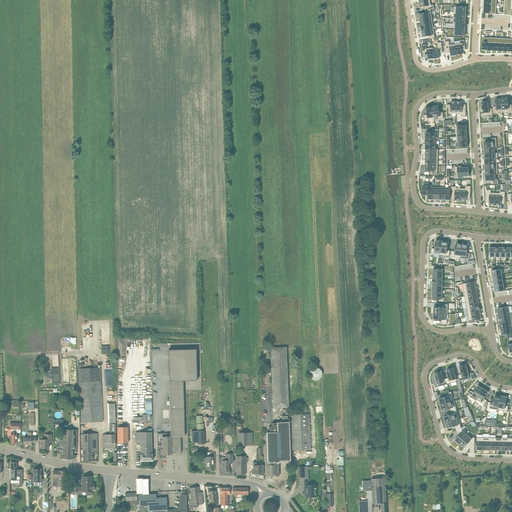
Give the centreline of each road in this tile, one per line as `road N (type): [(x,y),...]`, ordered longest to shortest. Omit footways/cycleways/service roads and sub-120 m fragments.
road 1 (residential): [(511,460),(453,454),(439,437),(424,377),(435,362),(463,355),(488,382),(511,389)]
road 2 (residential): [(478,211),(423,205),(413,185),(417,106),(436,93),(472,94)]
road 3 (residential): [(478,236),(425,237),(421,310),(439,331),(490,330)]
road 4 (tertiary): [(263,495),(246,482),(109,470)]
road 5 (residential): [(406,0),(422,67),(473,60)]
